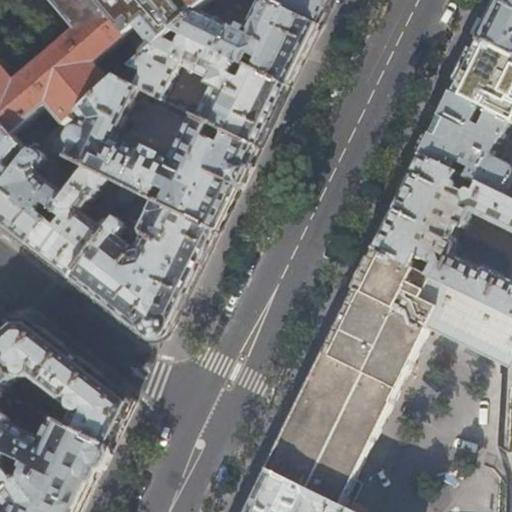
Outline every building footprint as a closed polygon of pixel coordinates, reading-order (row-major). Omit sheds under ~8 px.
[(0,60),(0,119),(3,123),(31,156),(41,147),(43,146),(66,126),(78,116),(115,84),(120,79),(133,69),(151,53),(167,39),(176,32),(199,11),(212,0),(113,0),(18,82),(0,60)] [(267,0),(249,0),(262,7),(250,30),(242,26),(240,30),(199,11),(176,32),(184,36),(249,67),(253,59),(262,63),(257,72),(291,88),(306,57),(322,27),(272,2),(267,0)] [(272,0),(272,2),(322,27),(334,0),(272,0)] [(511,0),(505,0),(503,3),(484,42),(511,55),(511,0)] [(178,46),(167,39),(151,53),(133,69),(145,74),(138,88),(144,91),(166,102),(183,66),(214,82),(212,86),(219,89),(203,120),(261,149),(276,119),(291,88),(257,72),(252,82),(244,78),(249,67),(184,36),(178,46)] [(511,55),(484,42),(472,67),(458,95),(511,121),(511,55)] [(112,179),(124,185),(141,194),(158,202),(181,213),(190,218),(220,233),(240,193),(261,149),(203,120),(194,116),(172,160),(149,149),(148,149),(148,148),(147,148),(146,148),(145,148),(145,149),(144,149),(144,150),(144,151),(142,153),(131,148),(132,145),(120,139),(144,91),(138,88),(120,79),(115,84),(78,116),(88,119),(85,126),(84,126),(83,125),(82,125),(80,125),(79,126),(78,126),(78,127),(71,142),(70,143),(71,144),(71,145),(72,146),(73,146),(74,146),(69,158),(82,164),(90,169),(112,179)] [(507,142),(511,133),(511,121),(458,95),(442,127),(427,157),(471,179),(484,185),(508,197),(511,189),(511,164),(501,159),(500,160),(498,159),(498,156),(505,141),(507,142)] [(0,195),(25,164),(16,156),(19,153),(27,161),(31,156),(3,123),(0,126),(0,195)] [(41,147),(31,156),(27,161),(25,164),(0,195),(0,222),(9,229),(31,246),(73,192),(67,187),(69,185),(64,181),(58,189),(42,177),(35,180),(33,174),(42,171),(48,163),(48,162),(49,162),(49,161),(49,160),(48,159),(46,156),(51,149),(43,146),(41,147)] [(511,198),(508,197),(484,185),(479,194),(479,193),(478,193),(477,192),(476,192),(475,192),(474,192),(473,193),(472,193),(472,194),(471,195),(471,196),(465,193),(471,179),(427,157),(403,204),(381,251),(418,270),(423,260),(438,268),(433,277),(511,315),(511,198)] [(80,183),(90,169),(82,164),(72,177),(80,183)] [(86,213),(112,179),(90,169),(80,183),(73,192),(31,246),(51,262),(75,280),(117,225),(114,222),(109,223),(105,227),(86,213)] [(131,207),(141,194),(124,185),(119,193),(120,199),(131,207)] [(176,224),(181,213),(158,202),(142,232),(145,237),(147,238),(142,249),(137,251),(121,238),(122,236),(123,237),(129,229),(128,225),(121,220),(117,225),(75,280),(110,308),(142,333),(143,330),(144,333),(145,335),(147,336),(148,338),(150,339),(153,340),(155,340),(157,340),(160,340),(162,340),(164,339),(166,338),(168,336),(169,335),(170,333),(171,331),(172,328),(172,326),(172,324),(175,325),(194,286),(220,233),(190,218),(184,228),(176,224)] [(511,391),(477,391),(474,500),(511,502),(511,315),(433,277),(418,270),(381,251),(357,298),(329,356),(292,430),(271,471),(334,503),(347,476),(325,465),(400,312),(511,366),(511,391)] [(0,392),(3,394),(18,401),(18,381),(22,377),(23,378),(24,379),(26,379),(27,379),(28,379),(29,379),(31,378),(32,377),(70,407),(72,410),(73,411),(74,413),(75,413),(69,426),(114,449),(125,426),(136,404),(78,359),(31,323),(16,323),(0,336),(0,392)] [(0,406),(0,399),(3,394),(0,392),(0,504),(1,503),(10,509),(8,511),(82,511),(95,488),(114,449),(69,426),(54,419),(44,439),(9,422),(12,419),(7,413),(3,416),(0,412),(0,409),(1,408),(0,406)] [(23,404),(38,411),(43,413),(47,406),(27,396),(23,404)] [(34,420),(38,411),(23,404),(21,403),(17,411),(34,420)] [(352,511),(334,503),(271,471),(259,497),(251,511),(315,511),(317,509),(321,511),(352,511)]
